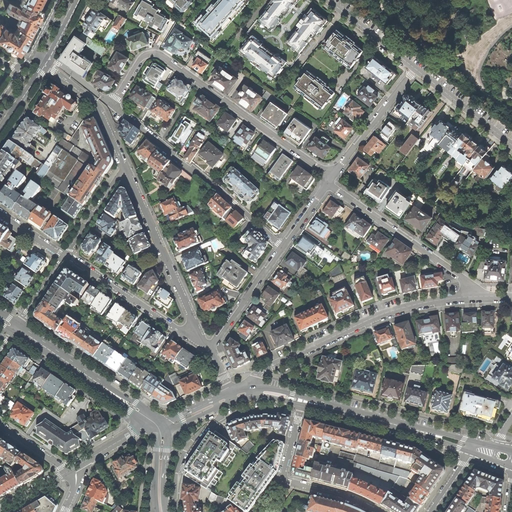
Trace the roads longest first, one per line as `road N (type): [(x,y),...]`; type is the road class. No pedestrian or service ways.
road 1 (residential): [(112,103),(141,57),(157,53),(331,175)]
road 2 (residential): [(472,296),(381,314),(261,370),(251,389)]
road 3 (residential): [(281,248),(112,103)]
road 4 (residential): [(327,182),(461,277),(472,296)]
road 5 (residential): [(196,333),(125,168)]
road 6 (secondary): [(151,421),(17,326)]
road 7 (residential): [(196,333),(64,257)]
road 8 (residential): [(331,175),(415,67)]
road 9 (residential): [(48,62),(97,106),(125,168)]
road 10 (residential): [(209,348),(281,248)]
road 11 (residential): [(415,67),(511,144)]
